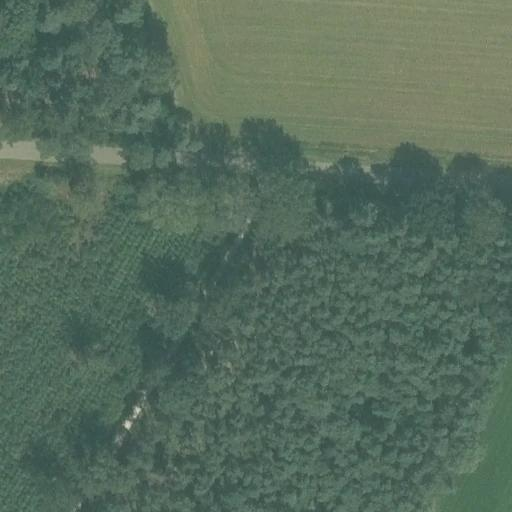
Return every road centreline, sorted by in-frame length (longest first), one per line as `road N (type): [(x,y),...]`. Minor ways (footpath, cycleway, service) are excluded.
road 1 (unclassified): [(0,146),(275,167)]
road 2 (unclassified): [(511,183),(275,167)]
